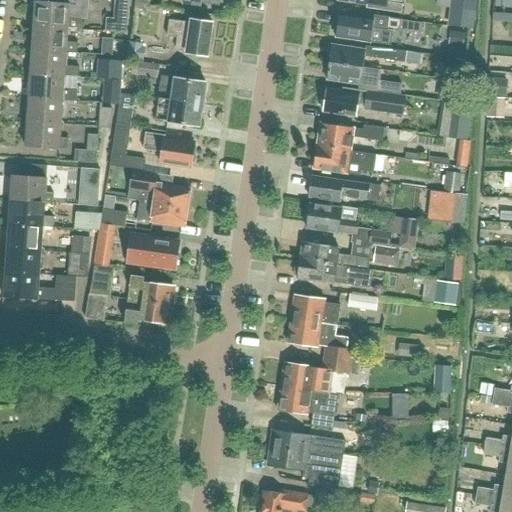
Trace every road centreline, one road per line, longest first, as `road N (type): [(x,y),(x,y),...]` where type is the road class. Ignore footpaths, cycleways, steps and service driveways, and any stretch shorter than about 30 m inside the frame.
road 1 (residential): [(224,361),(278,0)]
road 2 (residential): [(224,361),(0,330)]
road 3 (residential): [(200,511),(224,361)]
